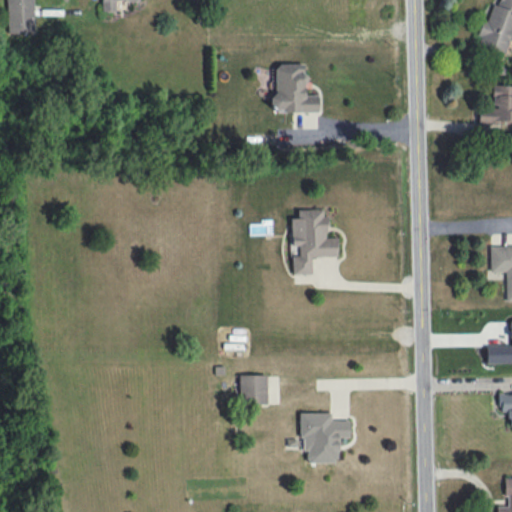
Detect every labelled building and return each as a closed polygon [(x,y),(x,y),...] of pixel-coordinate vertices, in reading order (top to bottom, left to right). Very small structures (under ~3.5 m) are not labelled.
[(33,0),(6,0),(7,33),(34,32),(33,0)] [(101,0),(101,11),(115,11),(114,0),(101,0)] [(511,0),(498,0),(497,5),(491,3),(486,22),(482,20),(474,45),(504,54),(511,31),(511,0)] [(318,94),(304,95),(304,64),(272,64),(273,111),(318,111),(318,94)] [(478,123),(497,123),(497,120),(511,120),(511,85),(491,85),(491,107),(478,107),(478,123)] [(336,256),(336,237),(325,237),(325,208),(297,209),(297,217),(290,217),(290,245),(298,245),(298,255),(291,255),(291,274),(311,274),(311,257),(336,256)] [(511,301),(511,245),(488,245),(489,271),(504,271),(504,301),(511,301)] [(485,363),(511,362),(511,361),(511,319),(509,320),(509,344),(484,345),(485,363)] [(238,375),(239,404),(266,403),(265,374),(238,375)] [(511,393),(498,394),(498,411),(507,411),(507,426),(511,425),(511,393)] [(330,412),(299,412),(299,437),(302,437),(302,450),(306,450),(306,462),(337,462),(337,437),(348,437),(349,420),(330,420),(330,412)] [(511,511),(511,477),(503,478),(503,496),(506,496),(506,506),(496,506),(495,511),(511,511)]
